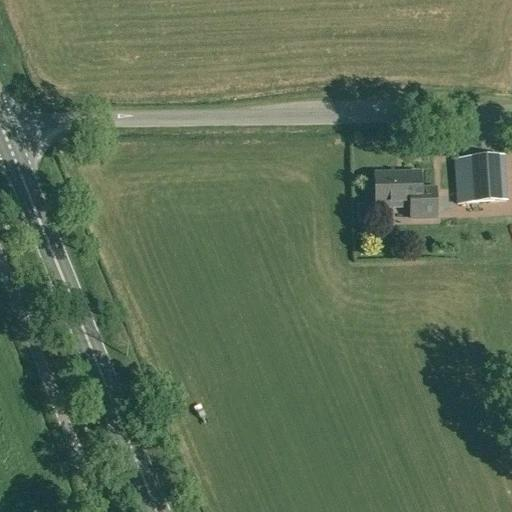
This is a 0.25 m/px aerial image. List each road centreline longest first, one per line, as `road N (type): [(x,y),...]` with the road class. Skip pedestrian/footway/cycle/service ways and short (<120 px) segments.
road 1 (unclassified): [(3,133),(71,119),(511,119)]
road 2 (secondary): [(158,511),(3,133)]
